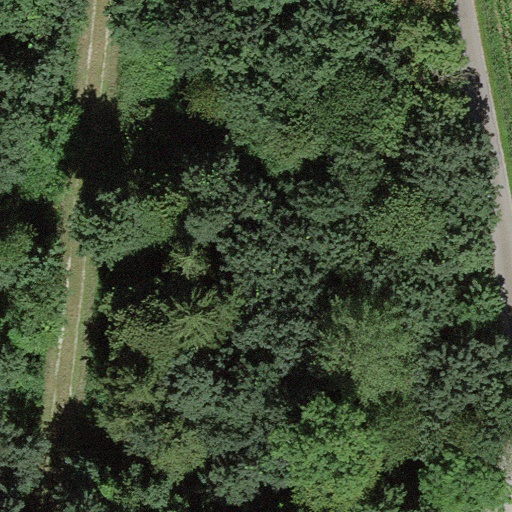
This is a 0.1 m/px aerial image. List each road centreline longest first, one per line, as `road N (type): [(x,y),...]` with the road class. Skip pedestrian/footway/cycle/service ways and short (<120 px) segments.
road 1 (track): [(105,0),(50,511)]
road 2 (unclassified): [(511,404),(455,0)]
